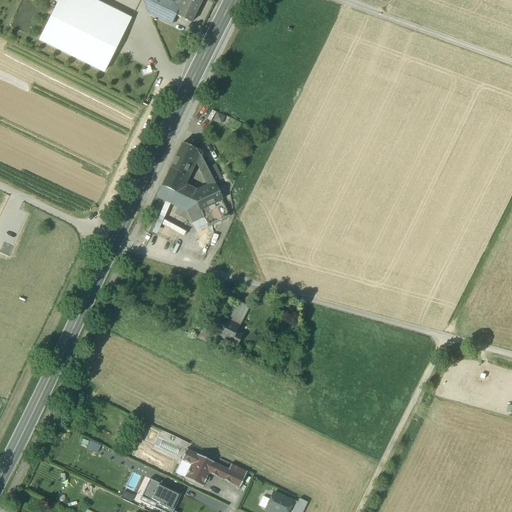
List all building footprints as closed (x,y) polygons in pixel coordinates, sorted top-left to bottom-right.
[(102,72),(125,28),(72,0),(59,0),(39,39),(102,72)] [(177,5),(166,0),(142,0),(148,14),(171,25),(175,16),(180,6),(177,5)] [(182,0),(181,4),(180,6),(175,16),(190,24),(202,0),(182,0)] [(150,67),(141,70),(143,77),(152,74),(150,67)] [(182,144),(170,169),(184,176),(196,150),(182,144)] [(200,193),(181,183),(184,176),(170,169),(156,198),(187,212),(200,193)] [(209,189),(200,193),(187,212),(196,231),(229,216),(211,177),(204,179),(209,189)] [(237,301),(226,321),(238,327),(249,307),(237,301)] [(238,327),(226,321),(218,336),(236,346),(241,337),(235,333),(238,327)] [(146,430),(138,426),(134,435),(142,439),(146,430)] [(218,465),(186,450),(181,460),(191,465),(184,478),(203,487),(209,474),(213,476),(218,465)] [(231,464),(228,470),(218,465),(213,476),(239,488),(247,472),(231,464)] [(153,508),(161,511),(162,511),(173,511),(174,511),(181,495),(149,480),(145,489),(151,492),(147,501),(155,504),(153,508)] [(291,502),(273,494),(266,509),(271,511),(286,511),(288,510),(291,502)] [(299,499),(297,503),(292,500),(291,502),(288,510),(290,511),(302,511),(307,503),(299,499)]
